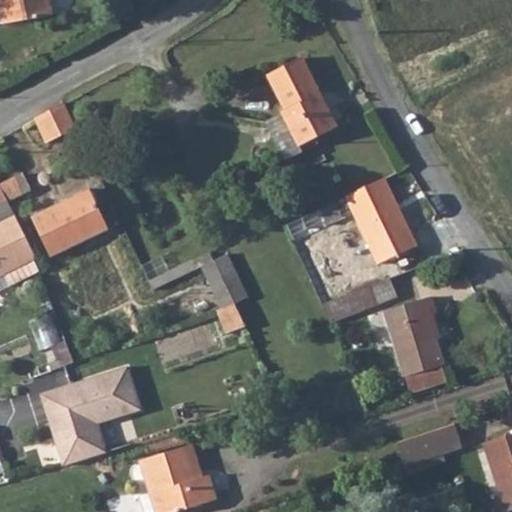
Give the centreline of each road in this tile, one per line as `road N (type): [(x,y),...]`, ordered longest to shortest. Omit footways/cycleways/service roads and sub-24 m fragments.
road 1 (residential): [(511,298),(362,52),(342,0)]
road 2 (unclassified): [(0,119),(205,0)]
